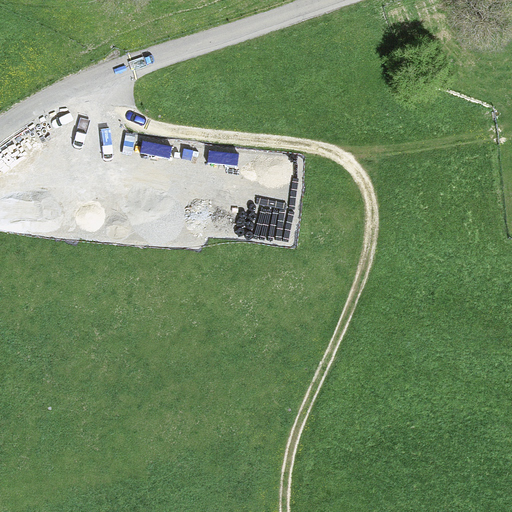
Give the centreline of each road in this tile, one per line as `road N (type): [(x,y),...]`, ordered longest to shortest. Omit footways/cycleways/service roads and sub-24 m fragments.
road 1 (track): [(285,511),(284,478),(299,420),(368,252),(376,216),(370,192),(324,149),(139,122),(125,111),(110,70)]
road 2 (tertiary): [(321,0),(110,70),(0,129)]
